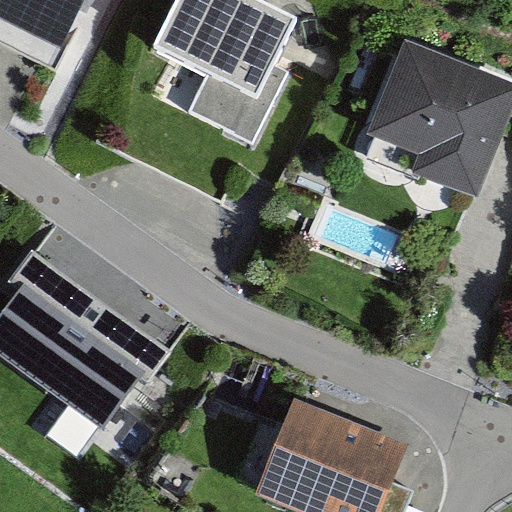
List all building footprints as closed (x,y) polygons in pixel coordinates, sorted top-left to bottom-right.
[(17,0),(68,26),(81,0),(17,0)] [(235,0),(185,0),(156,59),(206,83),(188,118),(252,150),(288,80),(274,73),(295,30),(235,0)] [(511,119),(511,100),(411,59),(377,142),(430,164),(422,184),(476,206),(511,119)] [(0,302),(0,339),(107,419),(162,346),(37,253),(0,302)] [(401,511),(423,454),(306,410),(272,501),(301,511),(401,511)]
